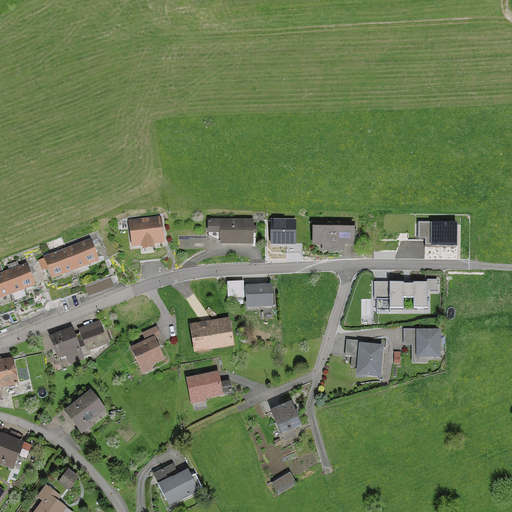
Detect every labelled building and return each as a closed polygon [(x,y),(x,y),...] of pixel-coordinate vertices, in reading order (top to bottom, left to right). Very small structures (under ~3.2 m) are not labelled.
[(295,221),(273,220),(272,242),(295,242),(295,221)] [(129,224),(132,246),(162,242),(160,221),(129,224)] [(220,244),(252,245),(252,223),(207,222),(208,237),(220,237),(220,244)] [(456,223),(420,222),(420,236),(426,236),(426,244),(456,245),(456,223)] [(342,250),(342,244),(351,244),(351,225),(315,224),(314,239),(323,239),(323,250),(342,250)] [(74,270),(96,262),(89,243),(67,252),(74,270)] [(44,260),(51,279),(74,270),(67,252),(44,260)] [(3,276),(10,295),(33,286),(28,275),(33,273),(30,265),(18,270),(15,264),(8,267),(10,273),(3,276)] [(0,298),(10,295),(3,276),(0,277),(0,298)] [(110,289),(107,282),(83,291),(86,298),(110,289)] [(426,283),(392,282),(391,304),(402,305),(403,295),(416,295),(416,305),(426,305),(426,283)] [(248,308),(271,307),(270,288),(247,289),(248,308)] [(88,351),(106,344),(100,327),(81,334),(87,351),(88,351)] [(195,352),(232,345),(229,327),(191,333),(195,352)] [(140,370),(163,360),(154,341),(160,338),(156,329),(142,335),(146,344),(131,351),(140,370)] [(68,354),(71,363),(82,359),(71,331),(50,340),(57,359),(68,354)] [(437,357),(437,334),(418,334),(418,357),(437,357)] [(358,375),(378,377),(380,349),(360,348),(361,343),(346,341),(344,357),(359,358),(358,375)] [(15,387),(16,387),(11,361),(0,363),(0,388),(14,386),(15,387)] [(190,401),(231,393),(229,383),(219,385),(217,375),(187,381),(190,401)] [(97,402),(91,394),(65,413),(78,429),(99,413),(93,405),(97,402)] [(300,426),(290,404),(270,413),(280,435),(300,426)] [(0,463),(12,468),(20,445),(0,437),(0,463)] [(195,475),(190,478),(187,471),(168,481),(165,476),(175,471),(172,465),(152,475),(165,501),(173,497),(176,503),(202,490),(195,475)] [(61,479),(71,487),(77,479),(67,472),(61,479)] [(289,475),(272,485),(275,491),(293,481),(289,475)] [(58,497),(45,487),(38,498),(44,503),(36,511),(61,511),(64,509),(54,502),(58,497)]
